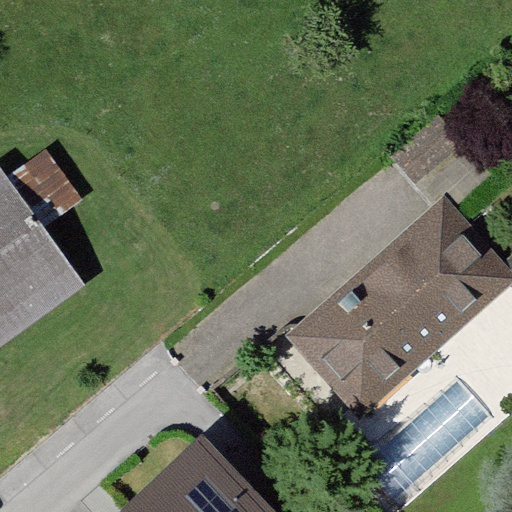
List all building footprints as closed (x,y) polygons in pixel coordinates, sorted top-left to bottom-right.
[(11,161),(31,215),(74,199),(54,145),(11,161)] [(0,163),(0,339),(79,291),(0,163)] [(275,346),(352,429),(508,291),(431,206),(275,346)] [(511,260),(503,268),(511,277),(511,260)] [(131,511),(297,511),(223,430),(145,500),(131,511)]
